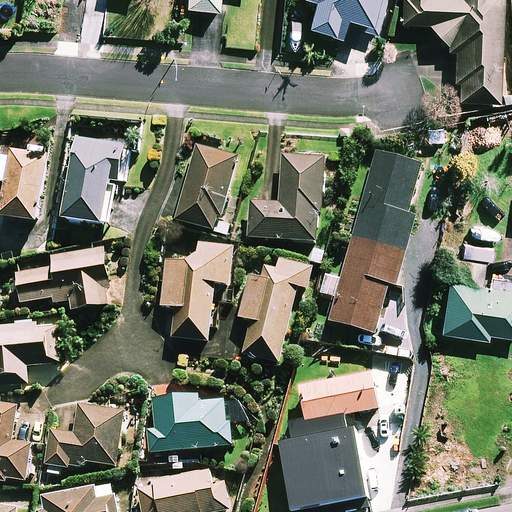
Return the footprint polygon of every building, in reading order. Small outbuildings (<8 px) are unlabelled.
[(187,0),(186,8),(221,11),(221,0),(187,0)] [(374,24),(380,0),(316,0),(318,0),(311,27),(344,35),(349,17),(374,24)] [(403,0),(403,23),(430,25),(449,44),(449,51),(458,51),(456,77),(461,78),(460,100),(499,102),(505,0),(403,0)] [(101,130),(87,128),(85,142),(80,141),(67,224),(110,230),(118,184),(122,185),(128,149),(99,144),(101,130)] [(448,129),(426,129),(426,144),(448,144),(448,129)] [(178,223),(230,238),(234,224),(224,221),(241,160),(199,148),(178,223)] [(12,152),(11,159),(0,157),(0,184),(9,185),(3,221),(41,227),(51,158),(12,152)] [(425,168),(378,155),(332,324),(378,337),(392,287),(400,289),(419,219),(411,217),(425,168)] [(327,161),(285,157),(281,206),(254,204),(251,241),(321,246),(327,161)] [(237,249),(202,246),(199,267),(170,263),(165,309),(179,311),(176,340),(212,344),(218,286),(232,288),(237,249)] [(114,308),(107,252),(54,258),(56,271),(21,275),(25,306),(73,300),(74,313),(114,308)] [(485,261),(450,259),(445,338),(488,341),(488,336),(511,337),(511,286),(484,285),(485,261)] [(315,270),(282,263),(280,272),(255,266),(242,320),(255,323),(247,357),(282,366),(300,290),(309,292),(315,270)] [(63,367),(62,327),(0,328),(0,389),(31,389),(30,368),(63,367)] [(382,412),(375,376),(302,389),(306,423),(291,426),(293,444),(282,447),(294,511),(340,511),(372,507),(357,429),(350,431),(347,419),(382,412)] [(248,424),(246,399),(155,406),(159,455),(235,449),(233,425),(248,424)] [(20,408),(0,405),(0,482),(28,486),(33,446),(15,444),(20,408)] [(61,477),(62,471),(73,472),(73,468),(85,470),(86,464),(120,469),(127,415),(81,408),(78,436),(53,433),(47,475),(61,477)] [(215,489),(212,474),(141,490),(146,511),(233,511),(227,486),(215,489)] [(119,511),(117,499),(99,502),(96,489),(45,499),(47,511),(119,511)]
